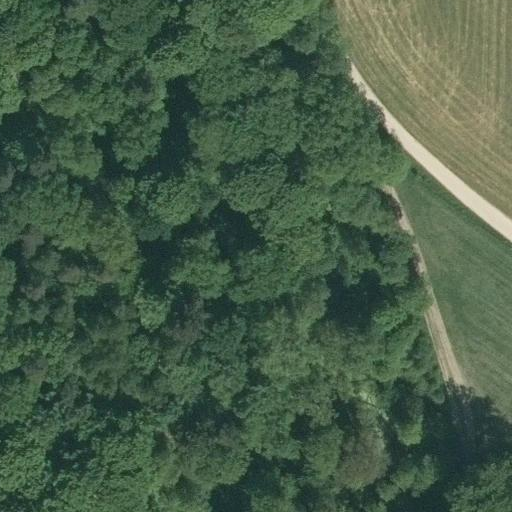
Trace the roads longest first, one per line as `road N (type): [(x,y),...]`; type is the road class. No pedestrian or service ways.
road 1 (unclassified): [(511,233),(411,147),(342,73),(306,0)]
road 2 (track): [(431,335),(342,73)]
